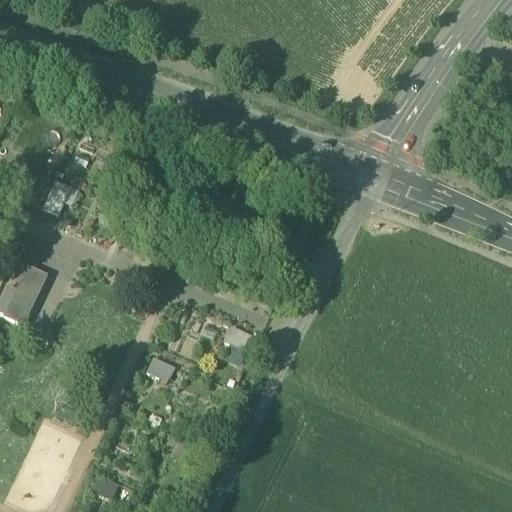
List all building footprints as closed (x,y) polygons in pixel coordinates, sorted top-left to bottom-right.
[(16,177),(0,171),(0,185),(5,187),(7,180),(14,183),(16,177)] [(63,207),(46,202),(43,213),(60,218),(63,207)] [(46,281),(27,272),(16,296),(4,321),(3,323),(22,332),(46,281)] [(16,296),(8,292),(0,307),(0,319),(4,321),(16,296)] [(251,342),(238,337),(232,351),(244,357),(251,342)] [(173,372),(152,363),(145,378),(158,383),(161,377),(169,381),(173,372)] [(196,456),(177,447),(173,455),(180,458),(177,465),(190,471),(196,456)] [(117,490),(96,482),(90,496),(112,504),(117,490)]
